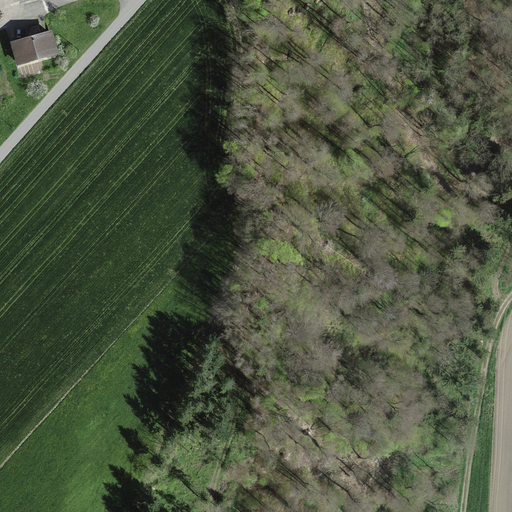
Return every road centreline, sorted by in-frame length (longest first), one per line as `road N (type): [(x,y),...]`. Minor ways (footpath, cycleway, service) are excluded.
road 1 (track): [(225,0),(240,79),(232,176),(247,258),(156,455),(145,511)]
road 2 (track): [(511,298),(501,310),(469,415),(461,511)]
road 3 (tertiary): [(141,0),(0,157)]
road 4 (track): [(475,0),(511,132)]
road 5 (track): [(212,511),(214,477),(240,393)]
